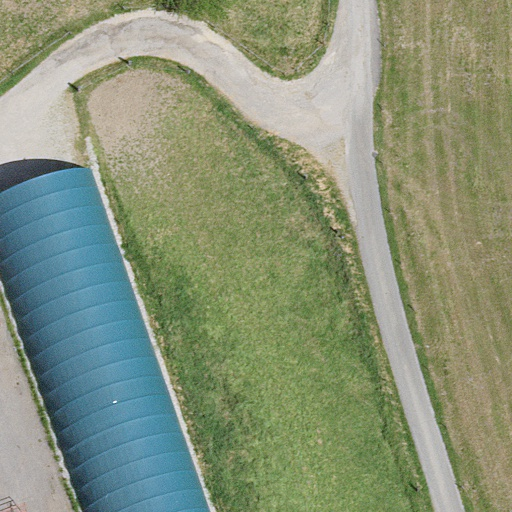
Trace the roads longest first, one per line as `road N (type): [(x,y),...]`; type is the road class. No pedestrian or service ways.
road 1 (residential): [(0,113),(87,50),(151,36),(203,49),(248,90),(315,124),(363,122)]
road 2 (track): [(448,511),(380,287),(363,122)]
road 3 (residential): [(358,0),(363,122)]
